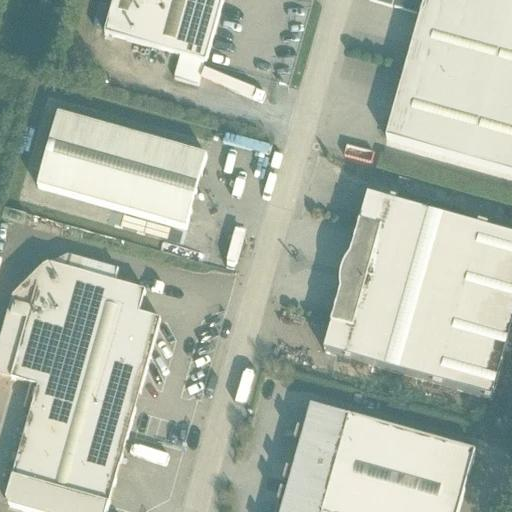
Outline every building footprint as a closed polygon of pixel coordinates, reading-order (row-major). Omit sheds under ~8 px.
[(175,83),(198,90),(204,66),(206,67),(224,0),(115,0),(106,38),(181,60),(175,83)] [(511,0),(426,0),(388,142),(511,178),(511,0)] [(206,162),(59,120),(38,192),(185,233),(206,162)] [(324,356),(491,404),(511,331),(511,241),(369,201),(324,356)] [(9,511),(106,511),(161,325),(140,319),(145,297),(116,288),(118,275),(68,260),(48,270),(12,302),(0,345),(0,379),(38,390),(6,507),(9,511)] [(222,381),(227,353),(217,351),(212,379),(222,381)] [(240,439),(249,385),(239,384),(230,437),(240,439)] [(457,511),(473,456),(310,411),(282,511),(457,511)]
